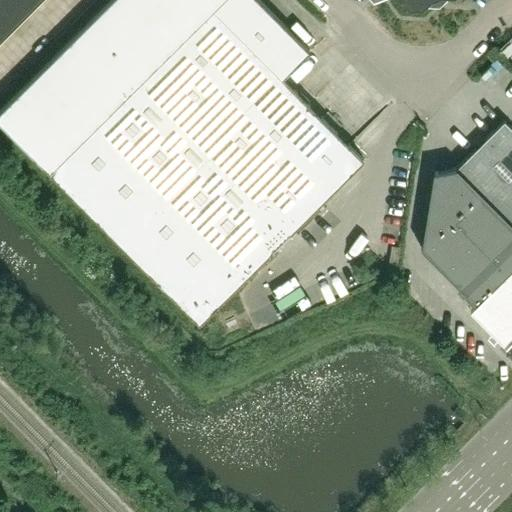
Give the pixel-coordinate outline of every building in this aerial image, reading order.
[(0,0),(0,41),(41,0),(0,0)] [(364,159),(282,78),(309,51),(295,37),(295,36),(259,0),(111,0),(0,111),(0,122),(199,323),(364,159)] [(403,0),(408,11),(422,12),(426,8),(432,2),(438,0),(403,0)] [(503,342),(511,332),(511,128),(504,120),(456,168),(433,173),(421,248),(475,303),(470,309),(503,342)] [(437,324),(473,361),(484,350),(448,313),(437,324)]
